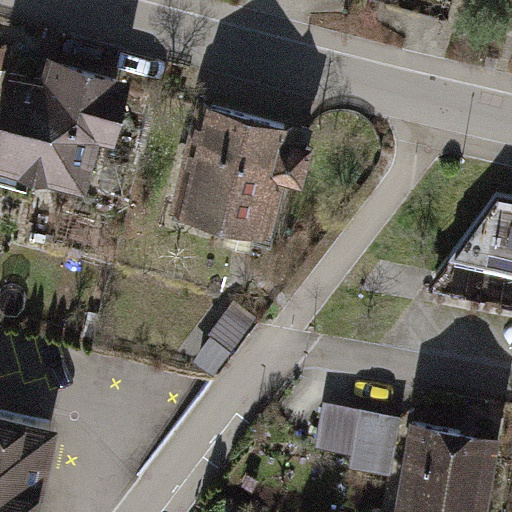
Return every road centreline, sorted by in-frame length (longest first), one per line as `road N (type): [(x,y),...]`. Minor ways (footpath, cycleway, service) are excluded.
road 1 (residential): [(511,129),(0,3)]
road 2 (residential): [(511,386),(279,343)]
road 3 (residential): [(153,511),(279,343)]
